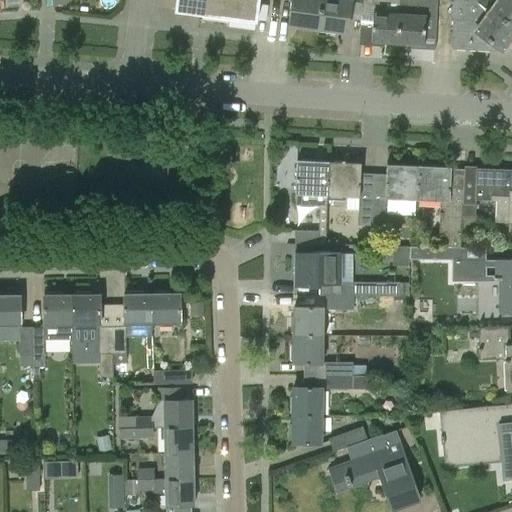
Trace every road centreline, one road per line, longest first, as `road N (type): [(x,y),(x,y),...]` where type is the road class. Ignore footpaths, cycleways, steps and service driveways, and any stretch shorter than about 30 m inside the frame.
road 1 (residential): [(235,511),(228,288),(214,257),(0,260)]
road 2 (residential): [(510,111),(129,81)]
road 3 (residential): [(129,81),(0,73)]
